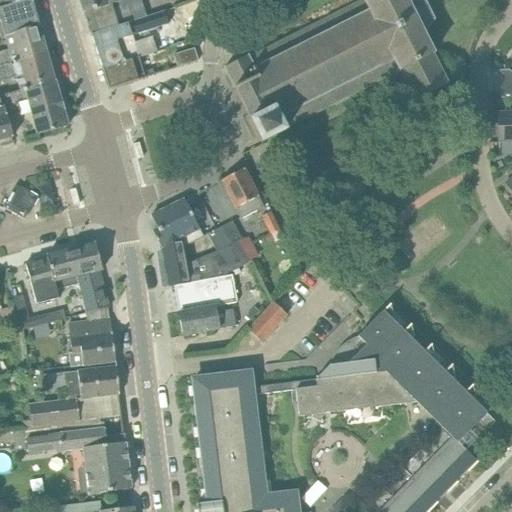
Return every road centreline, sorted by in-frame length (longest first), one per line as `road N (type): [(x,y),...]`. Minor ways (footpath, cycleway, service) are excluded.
road 1 (tertiary): [(161,511),(130,246),(116,208)]
road 2 (residential): [(511,235),(490,203),(476,100),(488,34),(511,10)]
road 3 (residential): [(116,208),(213,163),(220,130),(202,103)]
road 4 (tertiary): [(94,128),(57,0)]
road 5 (residential): [(0,240),(116,208)]
